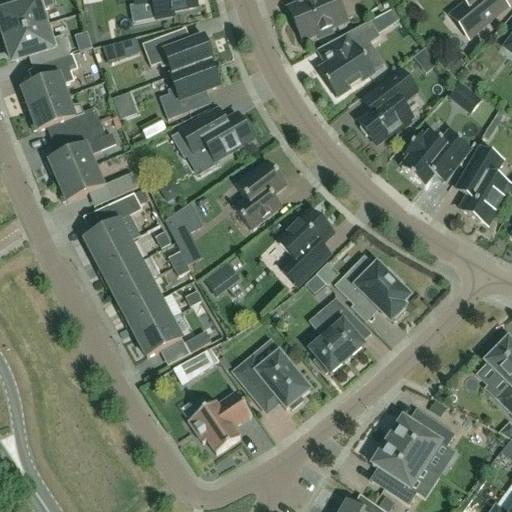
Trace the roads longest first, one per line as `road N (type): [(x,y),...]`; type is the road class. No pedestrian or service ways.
road 1 (residential): [(276,468),(210,504),(198,504),(181,486),(115,389),(60,282),(0,131)]
road 2 (residential): [(486,269),(378,203),(310,133),(271,71),(245,0)]
road 3 (residential): [(276,468),(391,379),(486,269)]
